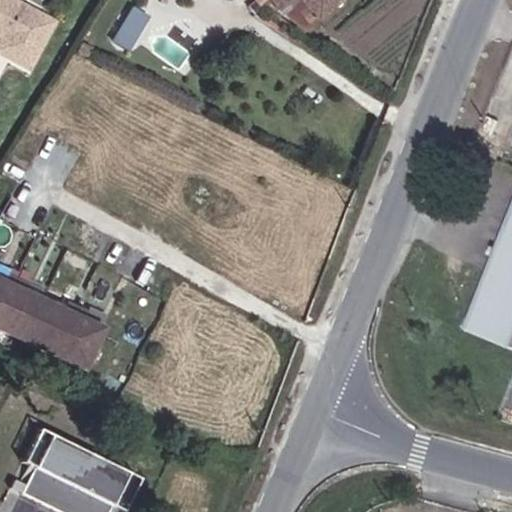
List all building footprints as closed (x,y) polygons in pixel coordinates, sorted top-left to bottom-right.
[(62,5),(53,0),(0,0),(0,14),(11,20),(4,34),(38,52),(62,5)] [(265,0),(263,2),(304,31),(341,0),(265,0)] [(132,49),(147,11),(129,4),(115,42),(132,49)] [(511,191),(509,190),(453,329),(511,352),(511,191)] [(107,323),(88,313),(93,306),(77,297),(73,304),(32,282),(36,274),(21,265),(16,273),(0,263),(0,315),(87,364),(107,323)] [(110,511),(132,467),(55,430),(26,488),(74,511),(110,511)] [(21,491),(45,446),(36,441),(12,486),(21,491)]
